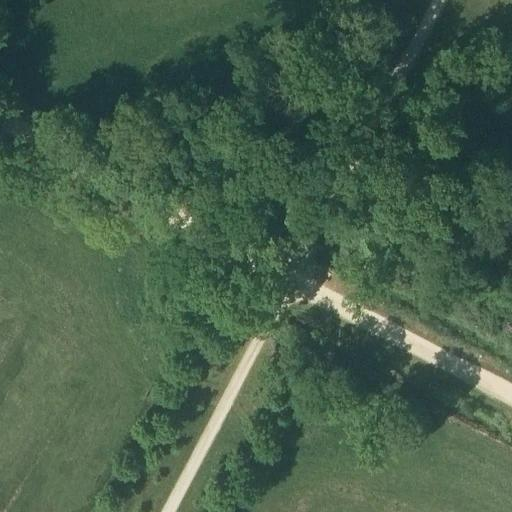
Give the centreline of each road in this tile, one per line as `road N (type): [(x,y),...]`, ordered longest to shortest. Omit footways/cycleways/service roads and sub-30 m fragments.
road 1 (track): [(0,114),(511,393)]
road 2 (track): [(444,0),(170,511)]
